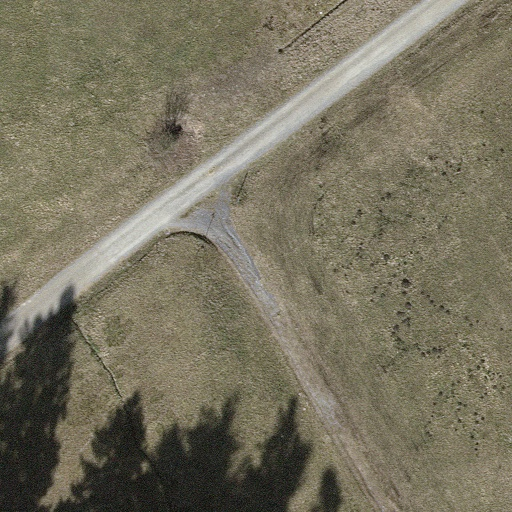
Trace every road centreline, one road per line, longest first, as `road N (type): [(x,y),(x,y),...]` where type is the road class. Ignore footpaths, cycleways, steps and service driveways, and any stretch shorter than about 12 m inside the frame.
road 1 (track): [(199,191),(456,0)]
road 2 (track): [(0,345),(199,191)]
